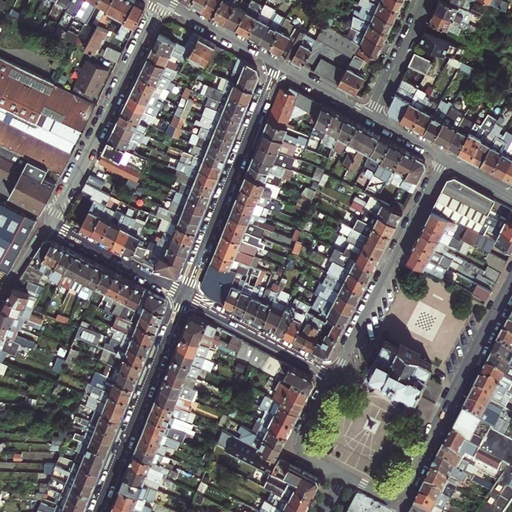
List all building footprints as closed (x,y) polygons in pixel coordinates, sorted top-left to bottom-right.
[(60,9),(64,2),(65,0),(49,0),(48,3),(60,9)] [(77,11),(83,0),(82,0),(77,0),(73,7),(73,8),(77,11)] [(83,15),(90,0),(82,0),(83,0),(77,11),(83,15)] [(90,0),(83,15),(78,22),(90,29),(91,26),(105,0),(90,0)] [(105,0),(91,26),(98,29),(106,15),(118,21),(129,2),(125,0),(105,0)] [(190,0),(189,2),(195,6),(200,8),(204,0),(190,0)] [(218,0),(204,0),(200,8),(206,12),(211,14),(218,0)] [(218,0),(211,14),(218,18),(223,21),(234,0),(218,0)] [(245,5),(235,0),(234,0),(223,21),(230,25),(234,27),(245,5)] [(286,0),(279,14),(273,10),(271,14),(257,39),(264,43),(268,45),(284,16),(291,2),(287,0),(286,0)] [(396,7),(380,0),(367,0),(365,6),(391,18),(394,12),(396,7)] [(473,0),(435,0),(433,6),(467,22),(473,10),(479,13),(482,5),(473,1),(473,0)] [(506,1),(504,0),(484,0),(503,8),(506,1)] [(128,26),(137,6),(134,5),(129,2),(118,21),(110,35),(117,38),(122,28),(124,24),(128,26)] [(256,8),(247,2),(245,5),(234,27),(242,31),(246,33),(262,4),(259,3),(256,8)] [(265,6),(262,4),(246,33),(249,35),(252,37),(257,39),(271,14),(263,10),(265,6)] [(351,13),(354,15),(386,29),(388,24),(391,18),(365,6),(361,5),(358,11),(353,8),(351,13)] [(271,14),(273,10),(265,6),(263,10),(271,14)] [(430,11),(427,18),(445,26),(455,31),(458,25),(472,31),(473,30),(475,31),(477,27),(467,22),(433,6),(430,11)] [(12,20),(23,25),(26,20),(26,19),(16,13),(12,20)] [(349,26),(381,40),(383,35),(386,29),(354,15),(349,26)] [(284,16),(268,45),(275,49),(279,51),(294,25),(290,22),(291,20),(284,16)] [(423,27),(422,29),(434,34),(437,28),(425,23),(423,27)] [(39,24),(36,29),(44,34),(47,28),(39,24)] [(330,46),(337,50),(344,54),(350,57),(357,45),(357,44),(351,41),(344,36),(337,33),(332,30),(327,27),(322,24),(316,36),(315,37),(320,40),(325,43),(330,46)] [(279,51),(289,57),(304,32),(305,31),(294,25),(279,51)] [(98,29),(91,26),(90,29),(79,49),(90,54),(102,31),(98,29)] [(378,47),(381,40),(349,26),(344,35),(352,40),(357,43),(362,46),(375,53),(378,47)] [(456,45),(434,34),(422,29),(419,36),(417,41),(442,52),(447,55),(451,56),(456,45)] [(67,44),(71,36),(60,31),(56,39),(60,41),(67,44)] [(189,48),(196,35),(190,32),(182,45),(189,48)] [(312,34),(311,36),(304,32),(289,57),(297,62),(300,63),(315,37),(316,36),(312,34)] [(154,37),(151,45),(169,54),(183,60),(184,58),(189,48),(182,45),(156,33),(154,37)] [(196,35),(189,48),(184,58),(201,67),(203,62),(210,50),(214,44),(208,41),(196,35)] [(220,47),(214,44),(210,50),(217,54),(220,47)] [(148,50),(145,56),(169,68),(175,70),(177,71),(179,66),(166,60),(169,54),(151,45),(148,50)] [(357,45),(350,57),(343,70),(336,83),(341,86),(353,92),(363,75),(355,70),(361,59),(367,62),(372,54),(357,45)] [(101,47),(99,51),(96,56),(110,62),(112,63),(115,56),(116,53),(101,47)] [(422,73),(430,59),(412,50),(406,64),(422,73)] [(444,60),(447,55),(442,52),(439,58),(444,60)] [(451,56),(447,55),(444,60),(455,66),(459,60),(451,56)] [(167,73),(169,68),(145,56),(144,60),(141,66),(169,79),(176,82),(178,79),(172,76),(167,73)] [(236,56),(229,72),(203,62),(201,67),(200,68),(216,74),(220,75),(225,77),(252,87),(253,84),(258,74),(256,66),(236,56)] [(337,67),(329,63),(323,59),(318,56),(310,69),(316,72),(322,75),(330,79),(336,83),(343,70),(337,67)] [(455,66),(467,71),(470,65),(459,60),(455,66)] [(67,93),(0,61),(0,147),(42,167),(56,173),(57,174),(92,105),(91,104),(86,102),(67,93)] [(102,70),(82,61),(67,93),(86,102),(89,95),(90,95),(97,80),(102,70)] [(168,81),(169,79),(141,66),(140,68),(137,75),(156,83),(157,80),(163,83),(164,79),(168,81)] [(196,75),(179,66),(177,71),(194,79),(196,75)] [(172,76),(175,70),(169,68),(167,73),(172,76)] [(156,83),(137,75),(135,78),(132,84),(163,98),(165,94),(162,93),(165,87),(156,83)] [(220,75),(218,78),(215,87),(220,89),(225,77),(220,75)] [(249,94),(252,87),(225,77),(220,89),(247,100),(249,94)] [(412,84),(411,86),(399,80),(387,106),(389,112),(394,115),(398,117),(415,86),(412,84)] [(211,96),(217,98),(243,109),(245,104),(247,100),(220,89),(215,87),(206,83),(202,93),(206,94),(211,96)] [(163,98),(132,84),(131,87),(129,93),(159,107),(162,108),(165,99),(163,98)] [(415,86),(398,117),(404,120),(409,123),(426,94),(430,87),(426,85),(422,90),(415,86)] [(181,95),(187,97),(190,88),(185,86),(181,95)] [(283,93),(277,91),(269,109),(265,120),(285,127),(298,132),(308,136),(320,105),(286,86),(283,93)] [(155,116),(159,107),(129,93),(127,96),(124,102),(155,116)] [(426,94),(409,123),(416,127),(421,129),(430,112),(426,109),(431,100),(427,97),(428,95),(426,94)] [(183,106),(187,97),(181,95),(177,104),(180,106),(182,107),(183,106)] [(216,109),(240,118),(241,114),(243,109),(217,98),(211,96),(207,105),(213,108),(216,109)] [(436,102),(430,112),(421,129),(426,132),(432,135),(449,104),(450,101),(445,98),(444,100),(439,96),(436,102)] [(471,97),(464,107),(464,109),(469,112),(477,101),(471,97)] [(430,112),(436,102),(431,100),(426,109),(430,112)] [(151,125),(155,116),(124,102),(123,105),(120,111),(144,122),(148,124),(151,125)] [(462,112),(449,104),(432,135),(440,139),(445,142),(462,112)] [(204,114),(210,117),(213,108),(207,105),(204,114)] [(316,134),(319,126),(324,129),(331,111),(328,109),(320,105),(308,136),(307,138),(305,142),(312,144),(316,134)] [(187,108),(183,106),(182,107),(179,116),(183,117),(187,108)] [(216,109),(213,108),(210,117),(236,127),(238,123),(240,118),(216,109)] [(469,112),(464,109),(462,112),(473,119),(477,122),(479,118),(469,112)] [(119,114),(116,120),(142,132),(144,128),(141,127),(144,122),(120,111),(119,114)] [(321,155),(326,157),(342,116),(338,114),(331,111),(324,129),(321,136),(318,142),(325,145),(321,155)] [(462,152),(468,155),(483,126),(488,128),(495,117),(484,111),(479,118),(477,122),(473,119),(456,148),(462,152)] [(234,132),(236,127),(210,117),(204,114),(198,112),(194,122),(200,124),(232,137),(234,132)] [(473,119),(462,112),(445,142),(451,146),(456,148),(473,119)] [(170,123),(175,125),(179,116),(176,114),(173,113),(170,123)] [(498,122),(501,117),(496,114),(495,117),(488,128),(494,132),(478,160),(483,163),(489,166),(504,139),(499,135),(501,132),(497,129),(500,123),(498,122)] [(183,117),(179,116),(175,125),(179,127),(183,117)] [(342,149),(356,124),(351,122),(342,116),(326,157),(325,159),(330,161),(334,152),(340,154),(342,149)] [(142,132),(116,120),(114,124),(112,129),(135,140),(148,146),(152,137),(142,132)] [(263,125),(261,131),(303,148),(305,142),(307,138),(297,134),(296,137),(283,132),(285,127),(265,120),(263,125)] [(198,134),(228,147),(230,142),(232,137),(200,124),(196,133),(198,134)] [(363,140),(361,138),(366,130),(362,128),(356,124),(342,149),(348,152),(341,166),(346,169),(357,148),(358,148),(363,140)] [(175,125),(171,134),(177,136),(180,127),(179,127),(175,125)] [(319,126),(316,134),(321,136),(324,129),(319,126)] [(478,160),(494,132),(488,128),(483,126),(468,155),(473,157),(478,160)] [(148,146),(135,140),(112,129),(110,132),(107,139),(125,148),(128,149),(131,150),(134,143),(137,145),(148,150),(149,147),(148,146)] [(352,171),(363,151),(368,154),(377,136),(374,134),(366,130),(361,138),(363,140),(358,148),(357,148),(346,169),(352,171)] [(298,149),(302,150),(303,148),(261,131),(258,139),(256,143),(295,158),(298,149)] [(188,140),(195,143),(198,134),(196,133),(191,132),(188,140)] [(200,145),(225,155),(226,151),(228,147),(198,134),(195,143),(196,144),(200,145)] [(372,166),(375,168),(379,161),(388,142),(385,140),(377,136),(368,154),(365,159),(373,163),(372,166)] [(125,148),(107,139),(106,143),(102,150),(126,162),(131,150),(128,149),(125,148)] [(508,141),(504,139),(489,166),(494,169),(501,173),(511,151),(511,146),(507,144),(508,141)] [(398,147),(388,142),(379,161),(384,164),(381,170),(377,177),(382,179),(381,182),(384,183),(387,178),(402,149),(398,147)] [(297,158),(295,158),(256,143),(255,144),(253,149),(251,154),(281,166),(292,170),(297,158)] [(193,151),(192,154),(221,165),(223,160),(225,155),(200,145),(198,153),(193,151)] [(38,175),(42,167),(0,147),(0,173),(14,181),(8,195),(37,210),(52,181),(38,175)] [(181,154),(179,160),(188,163),(217,175),(219,171),(221,165),(192,154),(182,149),(180,153),(181,154)] [(408,153),(402,149),(387,178),(390,180),(393,175),(401,179),(413,156),(408,153)] [(506,175),(510,178),(511,173),(511,151),(501,173),(506,175)] [(126,182),(135,186),(141,170),(103,153),(101,157),(99,162),(129,176),(126,182)] [(281,166),(251,154),(249,160),(248,164),(267,171),(283,178),(291,181),(295,171),(292,170),(281,166)] [(423,161),(413,156),(401,179),(398,185),(411,191),(413,187),(424,165),(423,161)] [(363,164),(371,167),(372,166),(373,163),(365,159),(363,164)] [(179,160),(175,169),(186,173),(194,176),(213,183),(215,180),(217,175),(188,163),(179,160)] [(384,164),(379,161),(375,168),(381,170),(384,164)] [(267,171),(248,164),(246,166),(244,173),(279,187),(283,178),(267,171)] [(38,175),(52,181),(56,173),(42,167),(38,175)] [(184,177),(186,173),(175,169),(174,173),(184,177)] [(213,183),(194,176),(186,173),(184,177),(174,173),(172,177),(182,181),(190,185),(210,193),(212,187),(213,183)] [(281,187),(279,187),(244,173),(242,179),(239,185),(266,195),(276,199),(281,187)] [(90,174),(85,182),(99,189),(104,181),(90,174)] [(497,200),(456,178),(449,180),(443,191),(489,215),(492,210),(497,200)] [(210,193),(190,185),(182,181),(178,191),(206,202),(208,198),(210,193)] [(99,189),(85,182),(81,188),(92,194),(90,197),(94,199),(99,189)] [(265,203),(263,202),(266,195),(239,185),(238,189),(235,195),(274,210),(276,211),(279,206),(266,201),(265,203)] [(305,197),(310,199),(313,190),(308,188),(305,197)] [(102,202),(104,197),(108,199),(111,194),(99,189),(94,199),(79,227),(88,231),(91,233),(106,204),(102,202)] [(206,202),(178,191),(176,190),(172,199),(202,211),(205,206),(206,202)] [(488,216),(489,215),(443,191),(438,201),(435,207),(462,222),(481,231),(486,221),(488,216)] [(98,237),(100,238),(110,219),(114,210),(111,208),(114,201),(118,203),(120,199),(111,194),(108,199),(106,204),(91,233),(98,237)] [(274,210),(235,195),(233,200),(231,205),(254,213),(263,217),(265,214),(272,216),(274,210)] [(307,207),(310,199),(305,197),(301,195),(296,208),(305,211),(307,207)] [(365,204),(364,207),(395,222),(397,218),(401,211),(390,205),(388,204),(376,199),(372,197),(368,205),(365,204)] [(202,211),(172,199),(169,209),(199,221),(200,217),(202,211)] [(362,213),(359,218),(371,224),(389,233),(391,228),(395,222),(364,207),(351,200),(348,206),(362,213)] [(403,205),(393,200),(390,205),(401,211),(403,205)] [(196,226),(199,221),(169,209),(159,205),(155,214),(175,222),(195,230),(196,226)] [(254,213),(231,205),(230,209),(228,214),(270,231),(271,227),(261,223),(251,219),(254,213)] [(0,262),(7,266),(30,222),(0,206),(0,262)] [(114,210),(110,219),(100,238),(104,240),(109,242),(113,244),(126,209),(121,207),(119,210),(115,208),(114,210)] [(136,211),(127,208),(126,209),(113,244),(120,248),(122,249),(133,220),(136,213),(136,211)] [(458,223),(433,210),(430,216),(427,222),(455,236),(457,232),(454,231),(458,223)] [(193,234),(195,230),(175,222),(155,214),(148,211),(145,217),(158,222),(164,225),(162,230),(190,240),(193,234)] [(133,220),(139,222),(142,215),(136,213),(133,220)] [(261,223),(263,217),(254,213),(251,219),(261,223)] [(294,241),(270,231),(228,214),(226,219),(224,223),(248,233),(256,236),(260,237),(262,233),(280,240),(278,245),(291,250),(294,242),(294,241)] [(488,216),(486,221),(491,223),(511,233),(511,220),(506,218),(502,216),(499,222),(488,216)] [(352,223),(341,217),(339,223),(349,228),(352,223)] [(139,222),(133,220),(122,249),(129,253),(131,254),(136,243),(140,233),(142,227),(143,224),(139,222)] [(455,236),(427,222),(424,227),(422,231),(451,246),(459,250),(461,247),(458,246),(460,243),(469,247),(468,249),(483,256),(487,249),(474,243),(464,238),(463,239),(455,236)] [(476,240),(481,231),(462,222),(457,232),(455,236),(463,239),(464,238),(474,243),(476,240)] [(222,228),(220,233),(258,247),(262,249),(264,243),(259,241),(260,237),(256,236),(248,233),(224,223),(223,226),(222,228)] [(511,233),(491,223),(488,228),(500,234),(497,240),(511,247),(511,233)] [(385,241),(389,233),(371,224),(365,235),(383,244),(385,241)] [(142,227),(140,233),(149,236),(186,251),(188,246),(190,240),(162,230),(160,234),(155,232),(142,227)] [(383,244),(365,235),(351,229),(350,232),(348,230),(346,234),(349,236),(347,240),(360,246),(378,255),(380,250),(383,244)] [(304,233),(298,230),(298,231),(294,241),(294,242),(299,244),(304,233)] [(451,246),(422,231),(420,235),(417,241),(454,260),(457,254),(449,250),(451,246)] [(254,257),(258,247),(220,233),(218,238),(217,242),(241,252),(254,257)] [(185,255),(186,251),(149,236),(148,239),(150,240),(149,242),(155,244),(152,250),(182,262),(185,255)] [(474,243),(487,249),(495,254),(509,260),(511,254),(511,247),(497,240),(493,238),(488,246),(476,240),(474,243)] [(38,272),(39,273),(44,276),(59,247),(54,245),(44,239),(38,241),(29,256),(43,263),(38,272)] [(463,264),(454,260),(417,241),(414,247),(413,250),(439,264),(444,266),(447,261),(461,268),(463,264)] [(241,252),(217,242),(215,247),(213,251),(232,259),(240,262),(242,258),(239,257),(241,252)] [(182,262),(152,250),(136,243),(131,254),(176,276),(179,270),(182,262)] [(357,252),(345,246),(342,251),(372,266),(375,260),(378,255),(360,246),(357,252)] [(41,281),(52,286),(69,252),(66,251),(59,247),(44,276),(41,281)] [(369,272),(372,266),(342,251),(334,247),(328,258),(331,260),(341,265),(366,277),(369,272)] [(436,269),(439,264),(413,250),(408,258),(408,260),(413,262),(442,277),(445,273),(436,269)] [(240,262),(232,259),(213,251),(209,261),(228,268),(235,271),(245,274),(249,265),(240,262)] [(76,256),(69,252),(52,286),(62,291),(63,289),(69,276),(79,258),(76,256)] [(509,260),(495,254),(489,265),(503,272),(509,260)] [(72,294),(73,291),(89,262),(86,261),(79,258),(69,276),(63,289),(72,294)] [(341,265),(331,260),(327,267),(329,269),(330,266),(338,270),(341,265)] [(199,286),(203,292),(222,303),(233,277),(235,271),(228,268),(209,261),(202,278),(199,286)] [(84,302),(90,288),(98,267),(95,265),(89,262),(73,291),(72,294),(71,296),(84,302)] [(447,268),(444,266),(439,264),(436,269),(445,273),(447,268)] [(14,278),(23,281),(32,285),(38,287),(41,281),(44,276),(39,273),(38,272),(23,265),(14,278)] [(247,284),(249,276),(255,278),(259,269),(249,265),(245,274),(232,308),(239,311),(242,313),(252,286),(247,284)] [(327,267),(325,271),(327,272),(361,288),(364,282),(366,277),(341,265),(338,270),(330,266),(329,269),(327,267)] [(498,282),(503,272),(489,265),(484,275),(498,282)] [(98,267),(90,288),(99,293),(100,291),(100,290),(110,273),(106,271),(98,267)] [(232,308),(245,274),(235,271),(233,277),(222,303),(228,305),(232,308)] [(357,295),(361,288),(327,272),(321,283),(325,286),(355,300),(357,295)] [(110,273),(100,290),(100,291),(99,293),(95,303),(100,305),(97,311),(102,313),(106,304),(110,295),(119,278),(116,276),(110,273)] [(119,278),(110,295),(106,304),(110,306),(107,312),(113,315),(115,310),(116,311),(120,301),(129,283),(126,281),(119,278)] [(38,287),(32,285),(23,281),(20,288),(23,289),(22,292),(20,292),(20,293),(16,291),(9,289),(8,288),(6,291),(4,293),(1,299),(26,309),(28,304),(38,287)] [(268,326),(273,329),(284,307),(286,302),(278,298),(280,293),(283,284),(279,282),(275,292),(263,324),(268,326)] [(130,306),(131,305),(133,300),(138,288),(136,286),(129,283),(120,301),(116,311),(115,310),(113,315),(120,317),(127,304),(130,306)] [(252,318),(264,288),(253,284),(252,286),(242,313),(248,316),(252,318)] [(487,300),(492,291),(479,284),(474,293),(480,297),(487,300)] [(321,293),(319,291),(317,295),(349,311),(351,306),(355,300),(325,286),(321,293)] [(160,299),(138,288),(133,300),(135,301),(140,303),(158,310),(159,307),(161,303),(160,299)] [(263,324),(275,292),(264,288),(252,318),(258,321),(263,324)] [(286,302),(289,297),(280,293),(278,298),(286,302)] [(290,295),(289,297),(286,302),(284,307),(288,308),(294,298),(290,295)] [(322,304),(319,310),(328,315),(343,322),(345,318),(349,311),(317,295),(315,298),(318,299),(317,301),(322,304)] [(294,298),(288,308),(284,307),(273,329),(278,332),(282,334),(299,300),(294,298)] [(23,314),(26,309),(1,299),(0,300),(0,311),(16,317),(18,318),(35,325),(37,320),(31,317),(23,314)] [(306,310),(309,305),(299,300),(282,334),(286,336),(291,338),(301,320),(297,318),(301,311),(298,309),(300,306),(306,310)] [(135,301),(133,306),(133,309),(132,312),(136,313),(140,303),(135,301)] [(319,310),(322,304),(317,301),(314,308),(318,310),(319,310)] [(156,316),(158,310),(140,303),(136,313),(154,320),(156,316)] [(40,309),(28,304),(26,309),(33,312),(38,314),(40,309)] [(15,327),(12,326),(16,317),(0,311),(0,323),(14,330),(15,327)] [(148,336),(150,329),(125,319),(120,317),(113,315),(107,312),(105,315),(111,317),(108,326),(111,328),(113,329),(146,341),(148,336)] [(135,317),(127,314),(125,319),(150,329),(152,325),(154,320),(136,313),(135,317)] [(51,314),(48,319),(61,324),(63,319),(51,314)] [(215,326),(191,314),(186,316),(183,323),(193,326),(192,328),(201,332),(202,331),(218,339),(227,343),(225,346),(236,350),(240,339),(231,334),(228,340),(225,339),(226,336),(213,330),(215,326)] [(310,316),(307,321),(302,318),(301,320),(291,338),(295,341),(301,343),(311,324),(314,319),(315,315),(313,314),(312,317),(310,316)] [(330,324),(328,329),(325,327),(323,331),(336,337),(337,334),(343,322),(328,315),(324,321),(328,323),(330,324)] [(17,323),(33,329),(35,325),(18,318),(16,317),(12,326),(15,327),(17,323)] [(511,325),(506,322),(502,329),(500,333),(511,339),(511,325)] [(34,346),(11,337),(14,330),(0,323),(0,338),(15,344),(32,351),(34,346)] [(193,326),(183,323),(181,329),(178,335),(198,342),(207,346),(209,340),(216,343),(218,339),(202,331),(201,332),(192,328),(193,326)] [(320,329),(314,326),(311,324),(301,343),(305,346),(310,348),(315,338),(318,333),(320,329)] [(73,329),(70,336),(78,339),(91,344),(95,334),(74,326),(73,329)] [(111,328),(107,338),(115,341),(142,351),(144,347),(146,341),(113,329),(111,328)] [(322,354),(327,353),(329,350),(336,337),(323,331),(321,335),(318,340),(315,338),(310,348),(322,354)] [(511,339),(500,333),(497,339),(494,345),(511,354),(511,339)] [(207,346),(198,342),(178,335),(177,337),(175,343),(185,347),(184,349),(193,353),(194,352),(203,356),(207,346)] [(70,336),(69,338),(65,348),(73,351),(78,339),(70,336)] [(0,351),(3,353),(10,356),(15,344),(0,338),(0,351)] [(107,338),(105,338),(103,343),(113,347),(115,341),(107,338)] [(236,350),(234,355),(241,357),(247,343),(240,339),(236,350)] [(103,343),(100,342),(98,347),(138,362),(140,357),(142,351),(115,341),(113,347),(103,343)] [(382,378),(381,379),(392,384),(403,390),(404,389),(416,395),(432,364),(418,358),(420,354),(398,343),(397,347),(384,341),(369,371),(382,378)] [(185,347),(175,343),(172,350),(170,355),(198,366),(208,370),(212,359),(203,356),(194,352),(193,353),(184,349),(185,347)] [(253,346),(247,343),(241,357),(248,359),(253,346)] [(491,350),(489,356),(511,367),(511,354),(494,345),(491,350)] [(135,368),(138,362),(98,347),(95,346),(93,351),(99,353),(96,360),(133,373),(135,368)] [(248,359),(247,361),(255,365),(262,351),(253,346),(248,359)] [(65,348),(64,350),(60,360),(68,363),(73,351),(65,348)] [(262,351),(255,365),(260,368),(268,354),(262,351)] [(268,354),(260,368),(268,371),(275,357),(268,354)] [(198,366),(170,355),(169,360),(167,364),(176,368),(176,371),(185,374),(185,373),(194,377),(198,366)] [(511,381),(511,367),(489,356),(486,361),(483,367),(511,381)] [(282,361),(275,357),(268,371),(274,375),(276,372),(282,361)] [(48,371),(54,374),(59,361),(53,359),(48,371)] [(97,374),(128,386),(131,380),(133,373),(96,360),(92,372),(97,374)] [(244,362),(238,360),(235,367),(241,369),(244,362)] [(306,373),(282,361),(276,372),(290,379),(309,389),(313,382),(311,376),(306,373)] [(167,364),(164,370),(162,376),(192,388),(196,390),(201,379),(194,377),(185,373),(185,374),(176,371),(176,368),(167,364)] [(479,374),(477,379),(511,396),(511,381),(483,367),(479,374)] [(126,392),(128,386),(97,374),(94,381),(97,382),(95,387),(123,398),(126,392)] [(190,395),(192,388),(162,376),(160,381),(158,385),(168,389),(167,392),(176,395),(177,394),(191,399),(192,396),(190,395)] [(289,383),(280,379),(276,386),(303,400),(307,392),(309,389),(290,379),(289,383)] [(494,401),(505,406),(511,396),(477,379),(474,384),(472,389),(494,401)] [(239,382),(233,380),(229,390),(235,393),(239,382)] [(86,390),(84,396),(119,409),(121,403),(123,398),(95,387),(90,385),(83,383),(80,388),(86,390)] [(168,389),(158,385),(156,391),(153,397),(188,411),(192,400),(191,399),(177,394),(176,395),(167,392),(168,389)] [(272,395),(280,399),(279,402),(298,411),(301,404),(303,400),(276,386),(272,395)] [(494,401),(472,389),(468,396),(466,401),(501,419),(503,420),(506,414),(491,407),(494,401)] [(267,396),(265,394),(259,405),(265,408),(268,400),(266,399),(267,396)] [(119,409),(84,396),(84,395),(82,400),(82,401),(92,405),(90,410),(115,420),(117,414),(119,409)] [(266,399),(268,400),(265,408),(292,422),(296,414),(298,411),(279,402),(270,397),(267,396),(266,399)] [(184,420),(188,411),(153,397),(151,403),(150,407),(184,420)] [(89,410),(90,410),(92,405),(82,401),(80,407),(89,410)] [(463,407),(460,412),(495,430),(501,419),(466,401),(463,407)] [(226,413),(225,417),(231,420),(236,408),(230,405),(228,410),(226,413)] [(259,405),(253,417),(256,418),(258,415),(261,416),(265,408),(259,405)] [(189,422),(184,420),(150,407),(148,412),(146,416),(184,431),(190,433),(192,430),(190,429),(188,428),(190,423),(189,422)] [(290,427),(292,422),(265,408),(261,416),(258,415),(256,418),(261,421),(286,434),(290,427)] [(115,420),(90,410),(89,410),(84,421),(110,431),(112,426),(115,420)] [(188,411),(184,420),(189,422),(193,413),(188,411)] [(225,417),(226,413),(220,411),(216,422),(222,425),(225,417)] [(454,424),(449,434),(507,464),(511,467),(511,439),(495,430),(460,412),(454,424)] [(180,440),(184,431),(146,416),(145,420),(142,426),(178,439),(180,440)] [(261,421),(256,418),(252,426),(257,429),(261,421)] [(108,436),(110,431),(84,421),(81,430),(107,440),(108,436)] [(284,438),(286,434),(261,421),(257,429),(252,426),(250,429),(280,445),(284,438)] [(279,448),(280,445),(250,429),(239,424),(237,430),(241,432),(238,437),(243,440),(257,447),(271,455),(275,456),(279,448)] [(178,439),(142,426),(141,429),(139,435),(166,445),(174,448),(178,439)] [(78,438),(77,440),(76,441),(103,451),(105,445),(107,440),(81,430),(78,438)] [(232,434),(224,451),(263,470),(264,470),(271,455),(257,447),(243,440),(238,437),(232,434)] [(507,464),(449,434),(447,438),(443,446),(441,450),(461,460),(463,455),(476,461),(495,471),(497,467),(503,470),(507,464)] [(162,454),(166,445),(139,435),(138,438),(135,444),(162,454)] [(76,441),(72,451),(98,462),(101,456),(103,451),(76,441)] [(160,460),(162,454),(135,444),(134,446),(132,453),(172,469),(173,465),(166,462),(160,460)] [(53,455),(61,458),(68,461),(95,471),(97,465),(98,462),(72,451),(70,456),(68,455),(55,450),(54,454),(53,455)] [(468,464),(461,460),(441,450),(438,455),(435,461),(471,479),(490,489),(492,486),(471,475),(474,468),(467,464),(468,464)] [(172,469),(132,453),(130,456),(127,463),(146,471),(148,466),(158,471),(173,476),(175,470),(172,469)] [(50,464),(50,465),(57,468),(61,458),(53,455),(50,464)] [(295,481),(292,482),(291,483),(312,494),(318,483),(316,477),(298,468),(282,460),(279,468),(283,470),(282,472),(296,479),(295,481)] [(93,476),(95,471),(68,461),(64,471),(91,481),(93,476)] [(471,479),(435,461),(432,468),(429,474),(456,488),(459,482),(464,484),(466,480),(470,482),(471,479)] [(146,471),(127,463),(126,467),(123,475),(150,486),(156,488),(159,482),(157,482),(160,476),(157,475),(146,471)] [(46,474),(50,465),(50,464),(39,464),(39,474),(46,474)] [(511,467),(507,464),(503,470),(497,479),(511,488),(511,467)] [(57,468),(50,465),(46,474),(45,477),(49,479),(53,480),(57,468)] [(158,471),(148,466),(146,471),(157,475),(158,471)] [(263,470),(257,482),(278,492),(287,497),(306,506),(310,497),(312,494),(291,483),(264,470),(263,470)] [(91,481),(64,471),(60,483),(86,493),(89,486),(91,481)] [(450,500),(456,488),(429,474),(425,482),(423,486),(450,500)] [(145,498),(150,486),(123,475),(121,480),(115,494),(113,499),(141,511),(144,511),(147,511),(150,507),(142,504),(144,498),(145,498)] [(49,479),(45,477),(43,483),(41,488),(45,489),(49,479)] [(172,481),(165,478),(162,484),(170,487),(172,481)] [(502,511),(511,498),(511,488),(497,479),(492,486),(490,489),(482,501),(499,511),(502,511)] [(204,483),(199,481),(195,492),(200,494),(204,483)] [(41,488),(43,483),(33,483),(32,494),(38,494),(39,493),(41,488)] [(86,493),(60,483),(55,493),(82,503),(85,496),(86,493)] [(419,493),(417,497),(446,511),(452,511),(457,503),(450,500),(423,486),(419,493)] [(51,494),(55,496),(52,503),(74,511),(78,511),(80,507),(82,503),(55,493),(52,492),(51,494)] [(204,497),(197,493),(194,500),(201,503),(204,497)] [(302,511),(304,508),(306,506),(287,497),(285,500),(276,496),(273,494),(269,501),(292,511),(302,511)] [(386,511),(374,505),(356,496),(347,511),(386,511)] [(446,511),(417,497),(412,507),(422,511),(446,511)] [(292,511),(269,501),(264,498),(258,510),(261,511),(292,511)] [(113,499),(112,502),(111,505),(109,510),(112,511),(144,511),(141,511),(113,499)] [(499,511),(482,501),(475,511),(499,511)] [(33,507),(39,510),(44,511),(74,511),(52,503),(49,509),(35,503),(33,507)]
